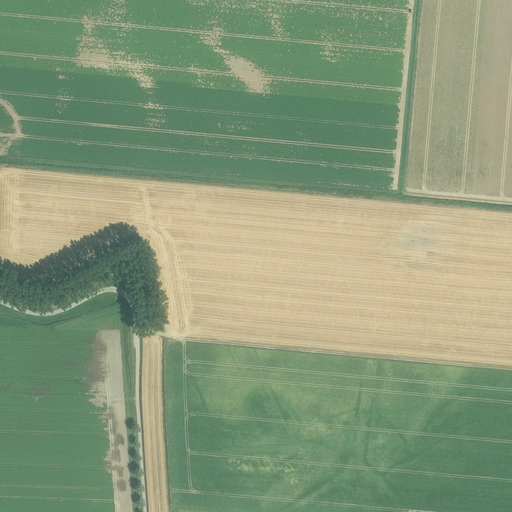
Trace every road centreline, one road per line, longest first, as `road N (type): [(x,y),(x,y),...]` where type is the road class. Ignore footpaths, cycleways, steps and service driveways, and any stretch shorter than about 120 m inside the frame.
road 1 (track): [(136,332),(511,368)]
road 2 (unclassified): [(145,511),(130,300),(112,288),(46,314),(0,301)]
